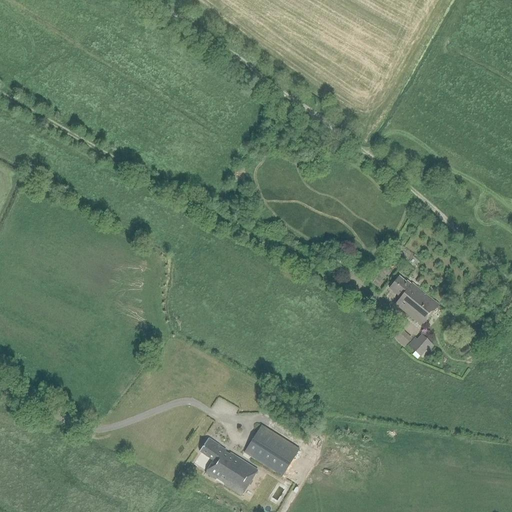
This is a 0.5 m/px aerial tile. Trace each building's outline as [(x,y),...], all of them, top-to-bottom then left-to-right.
[(421,285),(424,280),(419,276),(415,282),(421,285)] [(422,326),(438,305),(412,284),(411,285),(407,281),(406,282),(399,277),(389,289),(400,298),(395,305),(422,326)] [(404,328),(397,337),(407,346),(415,337),(404,328)] [(422,358),(433,346),(421,335),(417,340),(415,338),(408,346),(422,358)] [(281,477),(299,450),(261,426),(247,446),(243,453),(251,457),(281,477)] [(199,452),(213,461),(205,474),(215,480),(216,479),(224,484),(223,485),(241,496),(257,471),(229,453),(228,455),(224,452),(225,451),(219,447),(219,446),(208,439),(199,452)]
